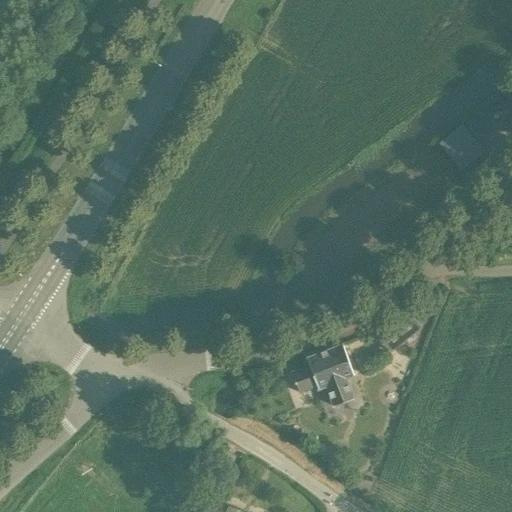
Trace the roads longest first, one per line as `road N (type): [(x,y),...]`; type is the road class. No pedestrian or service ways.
road 1 (secondary): [(17,320),(143,136),(223,0)]
road 2 (unclassified): [(168,367),(322,340),(400,281)]
road 3 (unclassified): [(347,511),(184,402),(168,367)]
road 4 (unclassified): [(400,281),(511,176)]
road 5 (unclassified): [(0,483),(104,379)]
